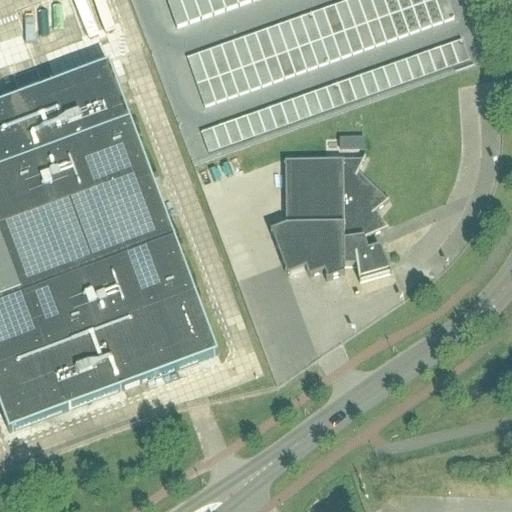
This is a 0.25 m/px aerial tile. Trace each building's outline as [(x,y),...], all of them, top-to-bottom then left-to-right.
[(165,0),(176,32),(189,27),(178,0),(165,0)] [(178,0),(189,27),(197,24),(201,23),(192,0),(178,0)] [(192,0),(201,23),(213,19),(206,0),(192,0)] [(206,0),(213,19),(225,14),(220,0),(206,0)] [(220,0),(225,14),(239,10),(235,0),(220,0)] [(235,0),(239,10),(252,5),(250,0),(235,0)] [(369,0),(360,0),(357,1),(367,28),(378,24),(369,0)] [(382,0),(369,0),(378,24),(389,20),(382,0)] [(395,0),(382,0),(389,20),(401,16),(395,0)] [(407,0),(395,0),(401,16),(412,12),(407,0)] [(420,0),(407,0),(412,12),(423,8),(420,0)] [(446,0),(444,0),(435,4),(443,26),(454,22),(446,0)] [(357,1),(346,5),(355,32),(367,28),(357,1)] [(435,4),(423,8),(431,30),(443,26),(435,4)] [(346,5),(334,9),(344,36),(355,32),(346,5)] [(423,8),(412,12),(420,34),(431,30),(423,8)] [(334,9),(323,13),(333,40),(344,36),(334,9)] [(412,12),(401,16),(409,38),(420,34),(412,12)] [(323,13),(312,17),(321,44),(333,40),(323,13)] [(401,16),(389,20),(397,42),(409,38),(401,16)] [(312,17),(300,22),(310,48),(321,44),(312,17)] [(389,20),(378,24),(386,46),(397,42),(389,20)] [(300,22),(289,26),(299,52),(310,48),(300,22)] [(378,24),(367,28),(375,50),(386,46),(378,24)] [(289,26),(278,30),(287,56),(299,52),(289,26)] [(367,28),(355,32),(363,54),(375,50),(367,28)] [(278,30),(266,34),(276,60),(287,56),(278,30)] [(355,32),(344,36),(352,58),(363,54),(355,32)] [(266,34),(255,38),(264,64),(276,60),(266,34)] [(344,36),(333,40),(341,62),(352,58),(344,36)] [(255,38),(244,42),(253,68),(264,64),(255,38)] [(333,40),(321,44),(329,66),(341,62),(333,40)] [(244,42),(232,46),(242,72),(253,68),(244,42)] [(321,44),(310,48),(318,70),(329,66),(321,44)] [(127,45),(0,86),(0,103),(132,60),(127,45)] [(462,45),(451,49),(458,69),(469,65),(462,45)] [(232,46),(221,50),(230,76),(242,72),(232,46)] [(310,48),(299,52),(307,75),(318,70),(310,48)] [(451,49),(439,53),(447,73),(458,69),(451,49)] [(221,50),(210,54),(219,80),(230,76),(221,50)] [(299,52),(287,56),(295,79),(307,75),(299,52)] [(439,53),(428,57),(435,78),(447,73),(439,53)] [(210,54),(198,58),(208,84),(219,80),(210,54)] [(287,56),(276,60),(284,83),(295,79),(287,56)] [(428,57),(417,61),(424,82),(435,78),(428,57)] [(198,58),(187,62),(196,88),(208,84),(198,58)] [(276,60),(264,64),(273,87),(284,83),(276,60)] [(417,61),(405,65),(413,86),(424,82),(417,61)] [(264,64),(253,68),(261,91),(273,87),(264,64)] [(405,65),(394,69),(401,90),(413,86),(405,65)] [(253,68),(242,72),(250,95),(261,91),(253,68)] [(394,69),(383,73),(390,94),(401,90),(394,69)] [(242,72),(230,76),(238,99),(250,95),(242,72)] [(383,73),(371,77),(379,98),(390,94),(383,73)] [(230,76),(219,80),(227,103),(238,99),(230,76)] [(371,77),(360,81),(367,102),(379,98),(371,77)] [(219,80),(208,84),(216,107),(227,103),(219,80)] [(360,81),(349,85),(356,106),(367,102),(360,81)] [(208,84),(196,88),(204,111),(216,107),(208,84)] [(349,85),(337,89),(345,110),(356,106),(349,85)] [(337,89),(326,93),(333,114),(345,110),(337,89)] [(326,93),(315,97),(322,118),(333,114),(326,93)] [(315,97),(303,101),(311,122),(322,118),(315,97)] [(303,101),(292,105),(299,126),(311,122),(303,101)] [(292,105),(281,109),(288,130),(299,126),(292,105)] [(281,109),(269,113),(277,134),(288,130),(281,109)] [(269,113),(258,117),(265,138),(277,134),(269,113)] [(258,117),(247,121),(254,142),(265,138),(258,117)] [(247,121),(235,125),(243,146),(254,142),(247,121)] [(235,125),(224,129),(231,150),(243,146),(235,125)] [(0,412),(9,436),(217,358),(196,302),(130,126),(0,174),(0,412)] [(224,129),(213,133),(220,154),(231,150),(224,129)] [(213,133),(201,138),(209,158),(220,154),(213,133)] [(363,164),(285,165),(287,229),(271,235),(288,280),(306,272),(310,281),(325,275),(328,283),(326,284),(327,285),(345,278),(345,270),(357,270),(360,286),(361,286),(390,277),(391,277),(380,251),(368,254),(365,243),(388,233),(388,231),(384,233),(374,217),(390,205),(389,204),(385,206),(358,179),(366,161),(365,160),(363,164)]
